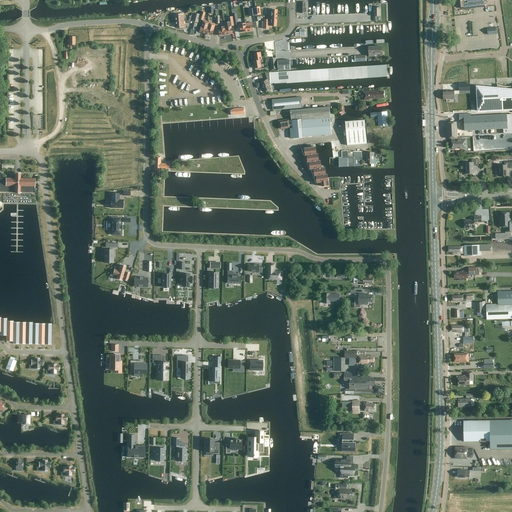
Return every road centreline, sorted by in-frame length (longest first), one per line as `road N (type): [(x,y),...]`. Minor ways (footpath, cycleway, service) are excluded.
road 1 (residential): [(379,511),(388,408),(385,266),(294,250),(199,247)]
road 2 (primary): [(432,511),(440,442),(432,204)]
road 3 (residential): [(199,247),(154,244),(145,232),(147,25)]
road 4 (primary): [(432,193),(432,0)]
road 5 (unclassified): [(25,29),(147,25)]
